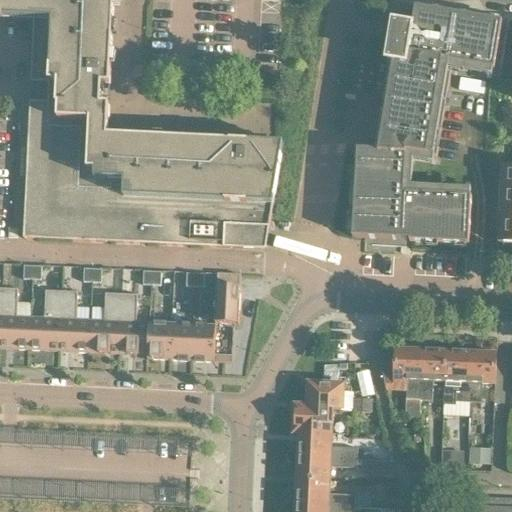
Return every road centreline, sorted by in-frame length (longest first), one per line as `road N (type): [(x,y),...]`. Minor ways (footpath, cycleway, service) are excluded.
road 1 (residential): [(316,304),(300,268),(342,0)]
road 2 (residential): [(246,411),(0,394)]
road 3 (residential): [(511,307),(316,304)]
road 4 (unknown): [(501,480),(510,307)]
road 5 (residential): [(246,411),(299,318),(316,304)]
